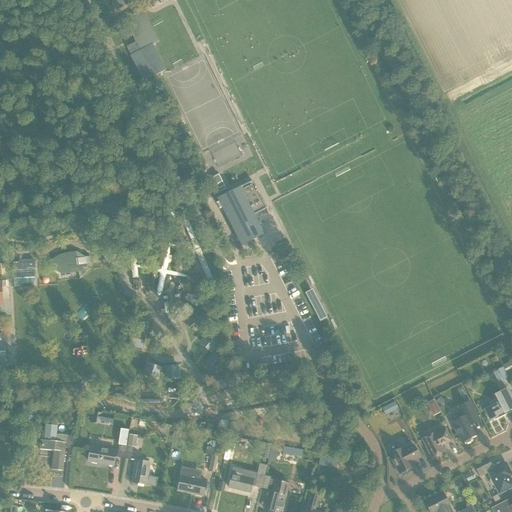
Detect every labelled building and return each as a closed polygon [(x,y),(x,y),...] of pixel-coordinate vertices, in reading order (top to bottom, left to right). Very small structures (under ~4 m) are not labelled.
[(109,0),(103,0),(110,13),(115,10),(109,0)] [(112,0),(117,9),(128,3),(126,0),(112,0)] [(126,19),(135,39),(125,44),(160,114),(171,109),(155,77),(166,72),(153,45),(159,42),(144,11),(126,19)] [(243,146),(238,148),(241,157),(247,155),(243,146)] [(219,175),(208,180),(216,195),(226,189),(219,175)] [(253,215),(267,208),(254,182),(218,199),(242,246),(263,235),(253,215)] [(186,205),(177,208),(211,289),(219,286),(186,205)] [(174,207),(164,212),(170,224),(180,219),(174,207)] [(142,227),(151,231),(158,219),(148,214),(142,227)] [(155,234),(162,242),(173,234),(166,225),(155,234)] [(47,265),(45,268),(52,273),(54,269),(61,274),(78,272),(80,278),(81,278),(90,270),(87,267),(87,264),(91,264),(90,257),(86,257),(76,252),(60,254),(47,265)] [(141,252),(127,253),(131,290),(143,293),(141,252)] [(163,252),(155,297),(166,300),(177,256),(163,252)] [(35,271),(14,272),(15,286),(36,285),(35,271)] [(300,292),(314,319),(321,316),(307,288),(300,292)] [(171,301),(163,301),(165,317),(179,337),(185,333),(173,312),(171,301)] [(134,314),(133,329),(145,330),(146,315),(134,314)] [(204,314),(197,323),(208,333),(215,324),(204,314)] [(133,331),(129,345),(141,348),(144,334),(133,331)] [(209,334),(202,343),(213,353),(221,344),(209,334)] [(199,346),(203,340),(199,337),(194,342),(199,346)] [(215,353),(207,362),(219,372),(226,363),(215,353)] [(148,366),(145,375),(158,379),(161,370),(148,366)] [(509,378),(503,367),(498,370),(503,381),(509,378)] [(180,368),(166,369),(166,378),(180,377),(180,368)] [(223,372),(213,378),(220,391),(231,384),(223,372)] [(509,412),(511,410),(511,399),(507,390),(495,397),(497,400),(489,404),(491,408),(484,411),(490,422),(494,419),(495,421),(510,414),(509,412)] [(114,391),(110,396),(130,407),(166,406),(164,396),(114,391)] [(175,395),(174,403),(192,404),(192,395),(175,395)] [(440,405),(444,400),(440,397),(436,401),(440,405)] [(427,404),(429,409),(432,409),(437,407),(433,401),(427,404)] [(470,440),(477,436),(469,420),(476,416),(469,403),(458,409),(463,418),(452,424),(462,444),(464,443),(464,444),(466,445),(470,443),(471,441),(470,440)] [(102,414),(94,412),(92,423),(100,424),(102,414)] [(138,428),(146,429),(148,422),(140,421),(138,428)] [(53,472),(63,473),(65,450),(73,450),(74,438),(69,438),(68,445),(56,444),(58,428),(45,426),(44,443),(40,442),(39,452),(55,453),(53,472)] [(122,430),(120,446),(127,448),(127,446),(129,435),(130,432),(122,430)] [(422,441),(431,459),(444,453),(441,447),(451,442),(445,431),(435,436),(434,434),(422,441)] [(127,446),(136,447),(138,436),(129,435),(127,446)] [(118,459),(125,460),(127,448),(120,446),(118,459)] [(268,461),(275,463),(277,455),(278,455),(280,447),(272,446),(268,461)] [(88,463),(113,467),(116,452),(90,447),(88,463)] [(389,456),(399,476),(413,469),(410,464),(420,459),(414,447),(404,452),(403,449),(389,456)] [(127,448),(125,460),(131,461),(133,448),(127,448)] [(212,455),(208,471),(215,473),(218,457),(212,455)] [(147,479),(150,464),(136,462),(132,484),(146,487),(146,486),(156,488),(158,480),(147,479)] [(255,471),(256,463),(245,462),(244,469),(255,471)] [(233,468),(229,488),(252,493),(253,486),(255,487),(258,475),(264,476),(267,466),(259,464),(257,474),(233,468)] [(511,483),(508,475),(510,474),(506,465),(494,471),(490,464),(476,471),(480,479),(488,474),(491,480),(490,480),(489,483),(491,487),(493,488),(495,487),(499,495),(511,488),(511,483)] [(201,475),(182,471),(178,492),(203,497),(206,482),(200,481),(201,475)] [(263,489),(266,477),(264,476),(258,475),(255,487),(263,489)] [(266,477),(263,489),(273,492),(267,511),(282,511),(287,495),(286,495),(289,485),(271,480),(271,478),(266,477)] [(451,511),(449,508),(449,507),(443,495),(425,504),(429,511),(451,511)] [(346,511),(347,511),(343,506),(337,507),(335,511),(315,511),(320,498),(312,496),(306,511),(346,511)] [(511,511),(511,506),(509,500),(491,509),(492,511),(511,511)]
